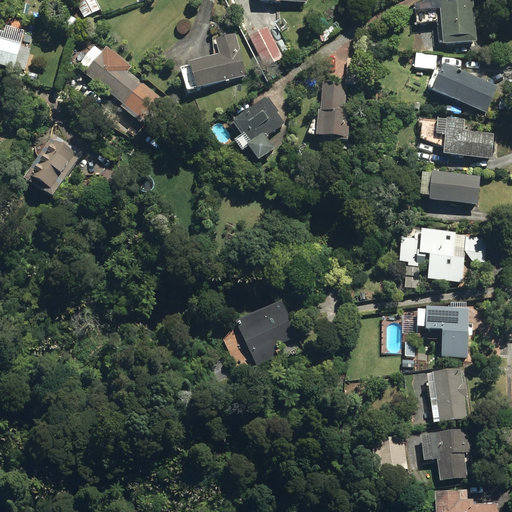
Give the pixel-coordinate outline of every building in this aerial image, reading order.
[(78,0),(74,3),(83,19),(99,10),(93,0),(78,0)] [(443,23),(444,45),(477,43),(473,0),(439,0),(440,0),(428,1),(415,8),(416,25),(443,23)] [(315,38),(320,45),(324,42),(325,43),(337,33),(332,26),(321,34),(320,33),(315,38)] [(14,69),(25,72),(34,35),(5,27),(4,33),(0,31),(0,66),(14,70),(14,69)] [(249,38),(265,69),(284,60),(267,28),(249,38)] [(181,68),(187,92),(246,77),(236,35),(215,40),(219,56),(189,64),(190,66),(181,68)] [(84,75),(143,123),(162,100),(127,72),(131,68),(106,48),(101,54),(94,49),(82,65),(88,70),(84,75)] [(437,58),(416,56),(415,69),(436,71),(437,58)] [(361,85),(363,61),(347,60),(345,84),(361,85)] [(433,92),(487,115),(498,87),(444,65),(433,92)] [(45,82),(53,85),(55,76),(48,74),(45,82)] [(317,137),(348,139),(349,128),(346,128),(348,108),(345,108),(347,85),(323,84),(321,111),(319,111),(317,137)] [(248,147),(259,162),(275,151),(267,140),(269,139),(268,137),(285,124),(265,98),(234,121),(251,145),(248,147)] [(26,124),(17,111),(8,117),(18,130),(26,124)] [(444,156),(492,161),(494,135),(464,132),(466,117),(447,115),(444,156)] [(24,180),(52,200),(82,155),(53,136),(24,180)] [(430,202),(478,207),(481,178),(433,174),(430,202)] [(403,239),(400,265),(425,268),(426,264),(430,264),(428,281),(463,285),(465,260),(454,259),(456,234),(422,231),(421,241),(403,239)] [(418,290),(419,269),(407,269),(406,289),(418,290)] [(442,360),(468,360),(470,311),(466,311),(466,303),(451,303),(451,310),(427,309),(426,333),(442,333),(442,360)] [(244,342),(257,368),(278,358),(274,350),(298,337),(285,310),(248,329),(253,338),(244,342)] [(433,375),(440,425),(468,421),(465,399),(466,399),(465,386),(463,386),(461,371),(433,375)] [(437,462),(440,483),(468,480),(464,455),(470,453),(467,432),(437,435),(441,461),(437,462)] [(372,443),(376,475),(408,471),(403,438),(372,443)] [(498,511),(498,506),(474,506),(474,502),(461,502),(461,494),(436,495),(436,511),(498,511)]
